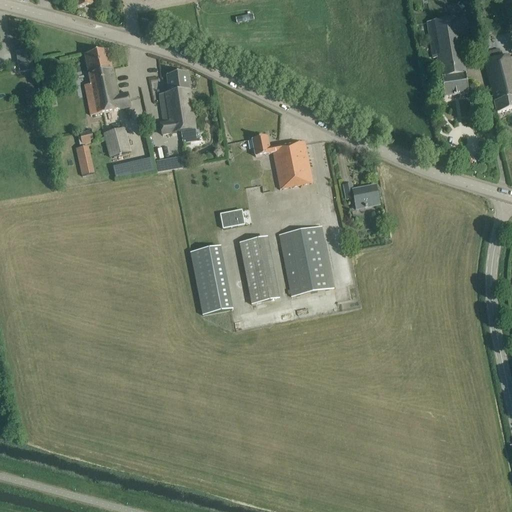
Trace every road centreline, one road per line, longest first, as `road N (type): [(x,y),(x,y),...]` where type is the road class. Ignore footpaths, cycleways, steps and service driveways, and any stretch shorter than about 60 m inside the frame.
road 1 (tertiary): [(508,196),(398,159),(192,59),(0,4)]
road 2 (unclassified): [(511,408),(490,283),(508,196)]
